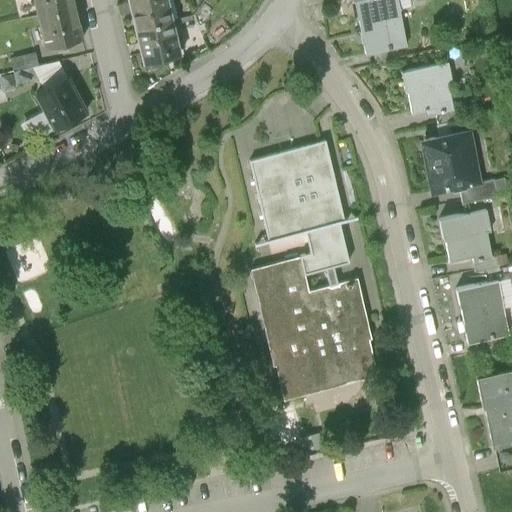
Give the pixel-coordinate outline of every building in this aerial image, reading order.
[(67,8),(65,0),(31,0),(35,15),(67,8)] [(168,21),(162,0),(127,0),(136,30),(168,21)] [(399,0),(358,0),(363,25),(357,26),(360,41),(363,41),(365,55),(408,48),(399,0)] [(75,40),(67,8),(35,15),(42,47),(75,40)] [(178,57),(168,21),(136,30),(145,65),(178,57)] [(13,68),(36,63),(34,52),(11,58),(13,68)] [(451,60),(398,71),(404,101),(408,100),(411,117),(440,112),(440,114),(457,110),(453,89),(456,89),(451,60)] [(16,78),(39,73),(36,63),(13,68),(16,78)] [(84,116),(63,77),(36,92),(56,131),(84,116)] [(467,126),(415,133),(422,183),(474,175),(467,126)] [(253,265),(284,399),(381,377),(327,143),(253,159),(271,239),(306,231),(311,252),(253,265)] [(491,208),(438,216),(442,239),(445,239),(449,263),(478,258),(478,260),(495,258),(492,237),(496,236),(491,208)] [(18,275),(47,262),(35,235),(6,248),(18,275)] [(495,279),(454,289),(459,307),(455,308),(460,330),(464,329),(467,343),(508,333),(495,279)] [(511,374),(510,367),(472,375),(480,413),(486,411),(498,468),(511,465),(511,374)]
